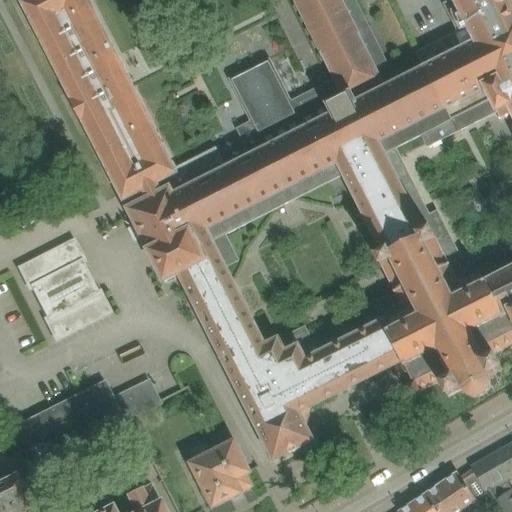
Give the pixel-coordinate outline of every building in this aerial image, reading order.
[(458,295),(431,243),(437,239),(431,228),(425,231),(387,154),(421,136),(426,148),(456,132),(425,70),(397,84),(354,0),(293,0),(321,55),(323,54),(334,77),(290,99),(269,57),(228,77),(249,120),(235,127),(244,145),(220,158),(215,147),(174,167),(88,0),(33,0),(24,5),(75,104),(77,103),(76,101),(81,99),(90,117),(85,119),(84,117),(82,118),(124,200),(126,199),(125,198),(130,195),(136,206),(129,210),(151,252),(150,252),(165,283),(181,275),(275,461),(313,441),(306,428),(299,414),(395,365),(406,388),(405,388),(410,399),(422,394),(421,392),(441,381),(442,384),(441,384),(448,398),(462,391),(462,390),(463,392),(464,393),(465,394),(466,395),(468,396),(469,397),(471,397),(472,398),(474,398),(477,398),(478,398),(480,397),(481,397),(483,396),(484,395),(487,393),(488,392),(489,389),(490,388),(490,386),(490,384),(490,383),(490,381),(490,380),(489,378),(489,377),(489,376),(490,377),(503,370),(496,356),(495,357),(494,354),(511,345),(511,274),(509,269),(458,295)] [(417,53),(416,53),(425,70),(456,132),(458,131),(496,114),(508,108),(511,116),(511,259),(508,262),(511,270),(511,7),(508,0),(452,0),(443,5),(452,22),(459,19),(464,29),(457,32),(419,52),(417,53)] [(30,292),(32,292),(30,289),(33,288),(48,318),(46,319),(44,317),(43,317),(46,322),(100,294),(98,289),(97,290),(98,292),(96,294),(80,264),(83,262),(84,265),(85,264),(72,239),(60,245),(71,265),(28,287),(30,292)] [(18,426),(18,427),(28,447),(36,443),(37,446),(74,446),(75,448),(124,423),(129,420),(160,404),(149,381),(112,399),(103,383),(18,426)] [(212,438),(219,451),(192,465),(214,508),(242,494),(241,493),(253,487),(247,475),(250,473),(228,430),(212,438)] [(473,471),(468,475),(489,507),(494,503),(500,511),(511,511),(511,489),(506,481),(508,480),(511,477),(511,444),(494,455),(471,468),(473,471)] [(136,460),(128,463),(134,476),(142,472),(136,460)] [(128,463),(120,467),(126,479),(134,476),(128,463)] [(126,479),(120,467),(112,471),(118,483),(126,479)] [(458,474),(426,495),(437,511),(459,511),(476,501),(483,511),(489,507),(468,475),(462,479),(458,474)] [(32,511),(16,476),(0,483),(0,511),(32,511)] [(112,511),(110,507),(100,511),(162,511),(149,486),(140,491),(139,489),(126,496),(133,511),(112,511)] [(437,511),(426,495),(400,511),(437,511)]
